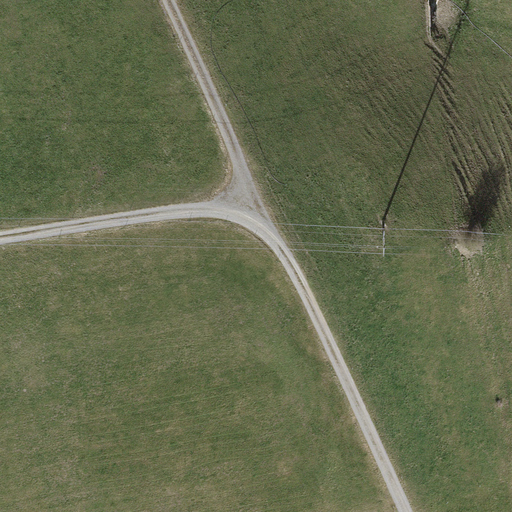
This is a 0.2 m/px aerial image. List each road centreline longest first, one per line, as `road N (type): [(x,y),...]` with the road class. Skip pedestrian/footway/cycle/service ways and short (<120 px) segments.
road 1 (track): [(402,511),(164,0)]
road 2 (track): [(0,240),(256,211)]
